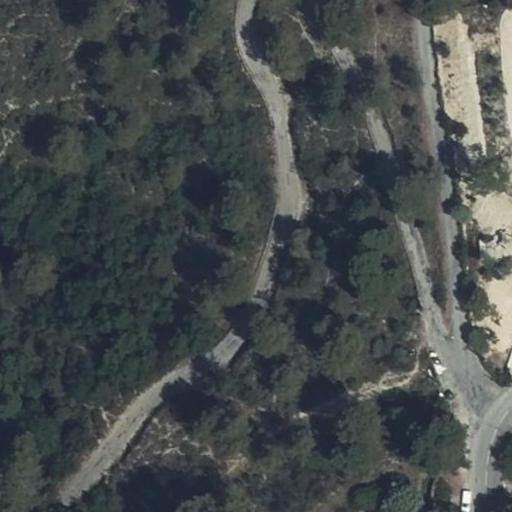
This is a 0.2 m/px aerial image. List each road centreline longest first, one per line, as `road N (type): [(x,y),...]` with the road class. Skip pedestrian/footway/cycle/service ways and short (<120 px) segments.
road 1 (track): [(46,511),(235,342),(289,222),(284,98),(250,24),(256,0)]
road 2 (residential): [(426,0),(456,326),(473,376),(502,422)]
road 3 (track): [(314,0),(313,11),(369,103),(428,296),(456,326)]
